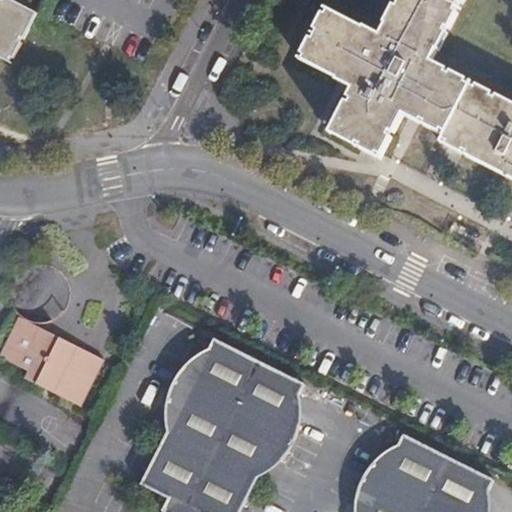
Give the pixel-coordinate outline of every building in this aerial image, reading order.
[(0,0),(0,73),(5,76),(30,26),(0,10),(0,0)] [(511,0),(398,0),(380,37),(365,28),(364,29),(327,10),(301,60),(338,80),(338,81),(354,89),(331,134),(381,160),(405,115),(446,136),(442,143),(511,179),(511,104),(433,63),(465,0),(511,0)] [(105,361),(19,318),(0,357),(28,372),(26,380),(81,408),(105,361)] [(306,386),(216,340),(198,375),(186,368),(168,403),(181,410),(141,486),(169,500),(163,511),(241,511),(270,455),(283,462),(301,426),(288,420),(306,386)] [(478,511),(495,481),(405,436),(388,471),(375,464),(357,499),(370,505),(366,511),(478,511)]
